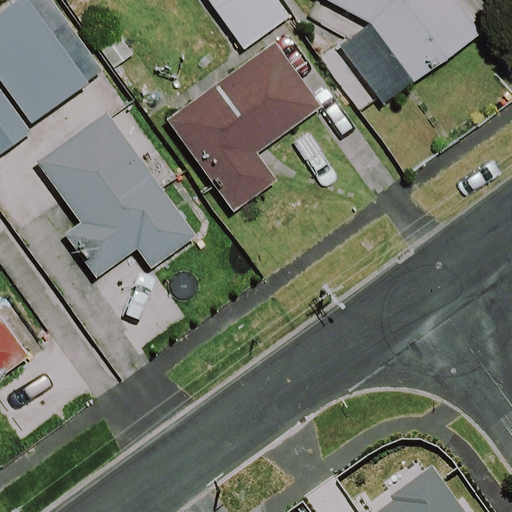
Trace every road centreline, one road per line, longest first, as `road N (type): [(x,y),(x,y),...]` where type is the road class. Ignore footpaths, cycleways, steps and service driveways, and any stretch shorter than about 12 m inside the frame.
road 1 (residential): [(428,285),(108,511)]
road 2 (residential): [(428,285),(511,406)]
